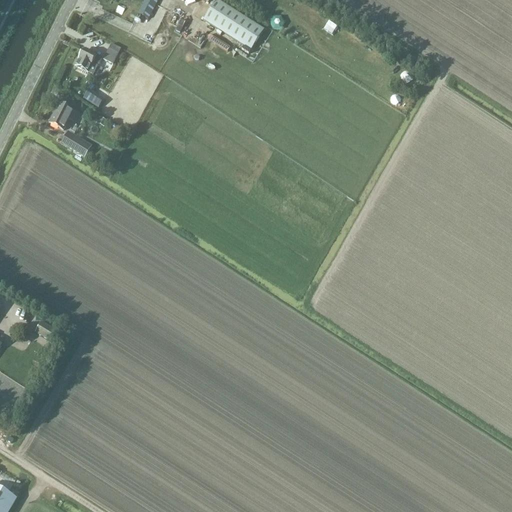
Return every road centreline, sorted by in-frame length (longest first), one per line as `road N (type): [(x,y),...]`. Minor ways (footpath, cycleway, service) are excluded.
road 1 (track): [(511,113),(348,0)]
road 2 (tertiary): [(0,142),(71,0)]
